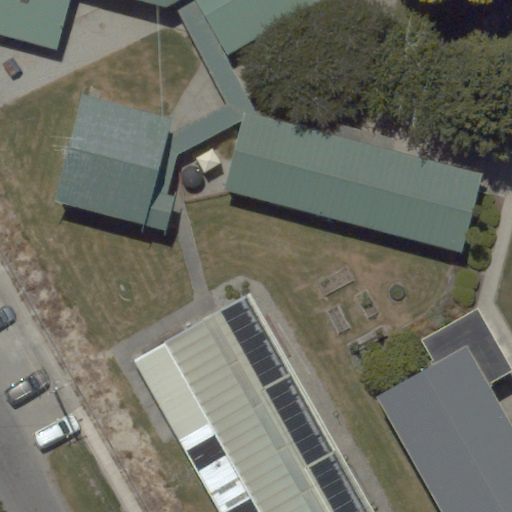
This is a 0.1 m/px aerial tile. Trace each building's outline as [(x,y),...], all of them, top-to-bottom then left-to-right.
[(41,0),(179,0),(206,42),(272,0),(0,0),(0,14),(36,23),(41,0)] [(141,96),(64,77),(39,179),(116,198),(141,96)] [(219,98),(199,182),(434,240),(454,156),(219,98)] [(380,511),(245,269),(124,336),(222,511),(380,511)] [(511,511),(511,448),(440,320),(351,369),(431,511),(511,511)]
